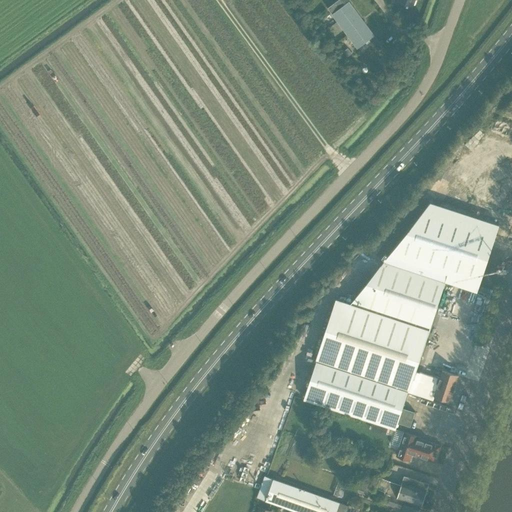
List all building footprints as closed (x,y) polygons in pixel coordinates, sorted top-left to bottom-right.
[(342,0),(338,0),(328,8),(333,14),(332,14),(358,48),(374,36),(349,2),(345,4),(342,0)] [(347,48),(343,51),(346,56),(351,53),(347,48)] [(443,284),(390,267),(376,311),(337,298),(317,357),(319,358),(305,399),(396,429),(397,426),(398,427),(400,423),(398,422),(399,420),(403,408),(408,392),(408,391),(433,400),(435,396),(451,401),(459,377),(460,377),(460,376),(443,370),(440,378),(415,370),(429,329),(445,281),(444,281),(443,284)] [(360,276),(358,281),(368,284),(370,279),(360,276)] [(404,432),(399,446),(396,457),(408,461),(411,454),(436,462),(441,445),(419,438),(419,437),(404,432)] [(442,438),(449,441),(451,435),(444,433),(442,438)] [(385,492),(391,495),(388,504),(401,508),(404,499),(421,505),(429,484),(404,475),(401,484),(381,477),(377,488),(386,491),(385,492)] [(266,476),(259,496),(267,499),(266,500),(300,511),(336,511),(339,511),(346,511),(349,505),(339,502),(274,479),(266,476)] [(355,482),(353,487),(370,493),(372,488),(355,482)]
